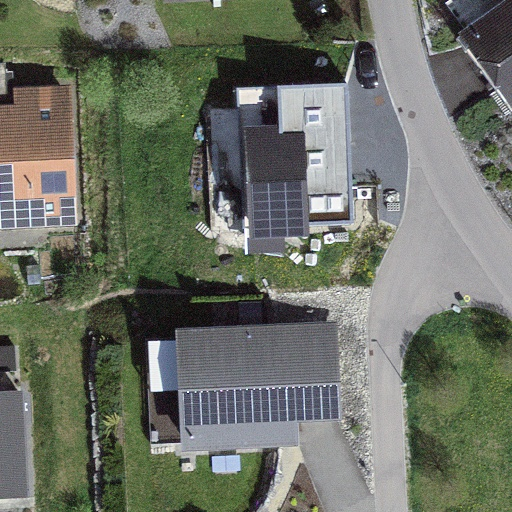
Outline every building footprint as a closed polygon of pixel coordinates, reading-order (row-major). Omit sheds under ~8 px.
[(511,4),(463,42),(511,106),(511,4)] [(0,221),(67,223),(70,97),(0,95),(0,221)] [(350,98),(247,96),(244,232),(347,235),(350,98)] [(336,329),(184,327),(183,432),(289,433),(289,407),(335,407),(336,329)] [(21,390),(0,391),(0,497),(27,497),(21,390)]
